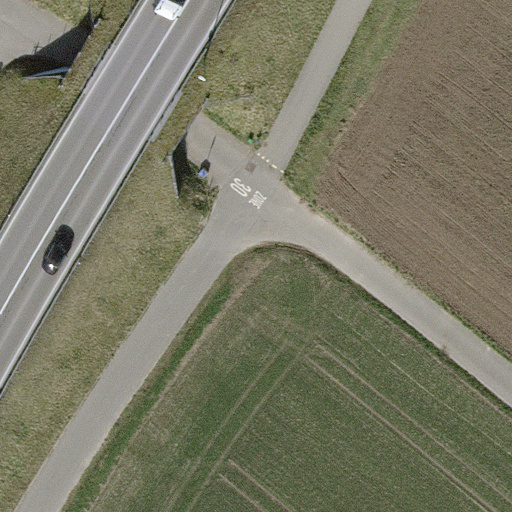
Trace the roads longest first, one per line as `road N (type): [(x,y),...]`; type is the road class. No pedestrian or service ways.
road 1 (secondary): [(190,0),(0,317)]
road 2 (residential): [(511,389),(255,181)]
road 3 (unclassified): [(255,181),(0,5)]
